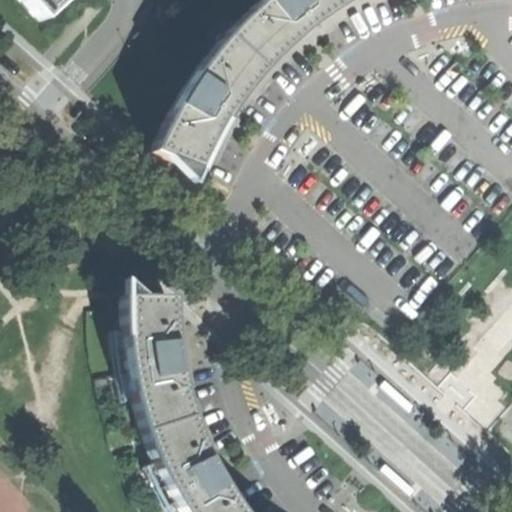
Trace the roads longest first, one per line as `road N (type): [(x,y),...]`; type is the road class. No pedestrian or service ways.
road 1 (residential): [(482,511),(36,120)]
road 2 (residential): [(131,0),(36,120)]
